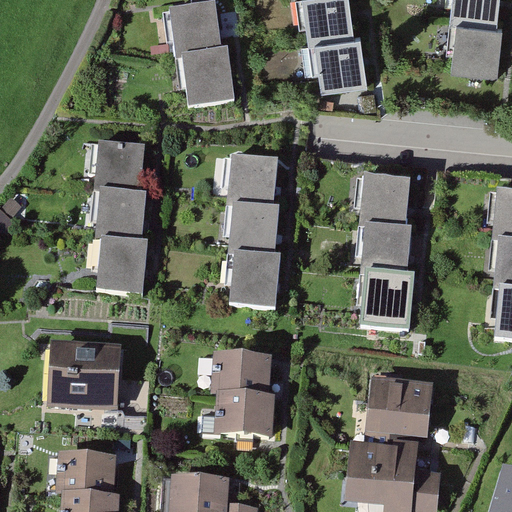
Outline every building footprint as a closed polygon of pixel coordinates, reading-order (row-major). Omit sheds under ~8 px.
[(344,0),(299,0),(307,43),(313,42),(322,93),(366,85),(357,35),(352,36),(344,0)] [(495,0),(450,0),(449,24),(455,24),(452,73),(497,76),(500,28),(494,27),(495,0)] [(210,9),(166,17),(174,63),(179,62),(189,113),(233,104),(224,55),(219,56),(210,9)] [(142,152),(91,148),(86,194),(94,194),(89,242),(96,243),(91,295),(143,300),(147,251),(140,250),(145,196),(137,196),(142,152)] [(278,166),(227,160),(222,206),(230,207),(224,255),(231,256),(225,307),(277,313),(282,264),(275,263),(281,210),(273,209),(278,166)] [(408,186),(357,180),(352,226),(360,227),(355,275),(362,276),(356,328),(408,333),(413,284),(406,283),(411,229),(403,229),(408,186)] [(511,195),(490,194),(485,240),(492,240),(487,288),(494,289),(488,341),(511,343),(511,195)] [(118,349),(49,347),(47,411),(116,413),(118,349)] [(274,361),(216,357),(213,398),(219,399),(216,439),(274,443),(277,402),(271,401),(274,361)] [(434,388),(372,382),(368,437),(429,442),(434,388)] [(395,453),(349,447),(341,505),(381,511),(435,511),(441,475),(418,472),(421,449),(396,446),(395,453)] [(116,459),(57,455),(54,496),(60,497),(59,511),(117,511),(119,500),(113,499),(116,459)] [(492,511),(511,511),(511,479),(503,477),(492,511)] [(224,481),(166,479),(165,511),(222,511),(223,505),(224,481)]
